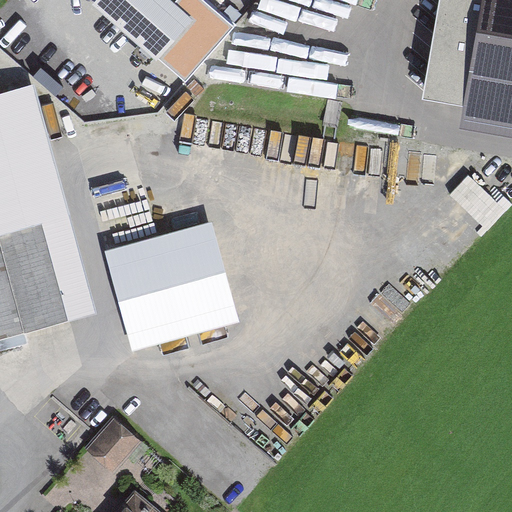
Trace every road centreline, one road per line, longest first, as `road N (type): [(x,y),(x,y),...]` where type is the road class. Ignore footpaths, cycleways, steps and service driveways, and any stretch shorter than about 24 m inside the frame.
road 1 (unknown): [(98,353),(177,378),(258,349),(287,324),(293,245),(280,210),(235,183),(192,186),(85,229)]
road 2 (unknown): [(85,229),(43,82)]
road 3 (unknown): [(98,353),(104,313),(85,229)]
